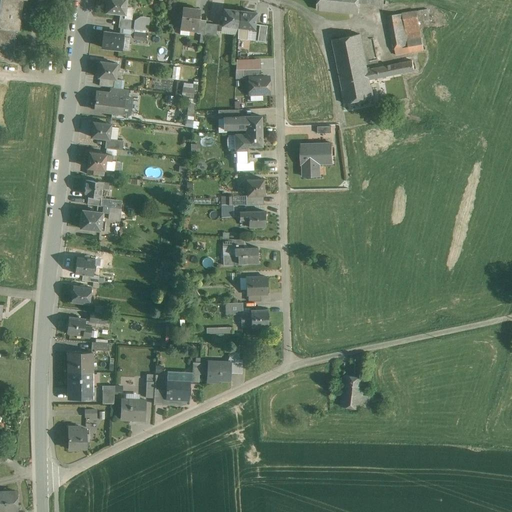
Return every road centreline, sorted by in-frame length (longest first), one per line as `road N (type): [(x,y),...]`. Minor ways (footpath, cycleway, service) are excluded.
road 1 (tertiary): [(44,482),(44,345),(81,0)]
road 2 (residential): [(277,0),(291,365)]
road 3 (residential): [(291,365),(44,482)]
road 4 (residential): [(291,365),(511,319)]
